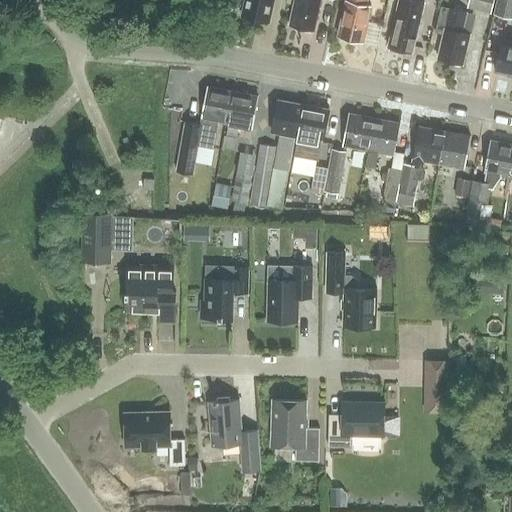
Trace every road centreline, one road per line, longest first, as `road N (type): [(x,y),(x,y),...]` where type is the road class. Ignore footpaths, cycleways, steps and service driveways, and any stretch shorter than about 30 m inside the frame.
road 1 (residential): [(511,115),(68,39)]
road 2 (residential): [(26,426),(133,366),(351,371)]
